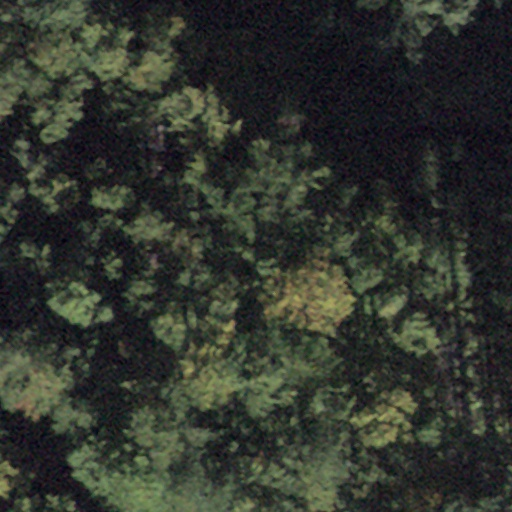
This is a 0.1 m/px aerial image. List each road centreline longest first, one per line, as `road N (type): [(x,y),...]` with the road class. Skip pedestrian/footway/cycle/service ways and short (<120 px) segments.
road 1 (track): [(511,128),(429,117),(210,142),(56,133),(0,141)]
road 2 (track): [(0,406),(58,511)]
